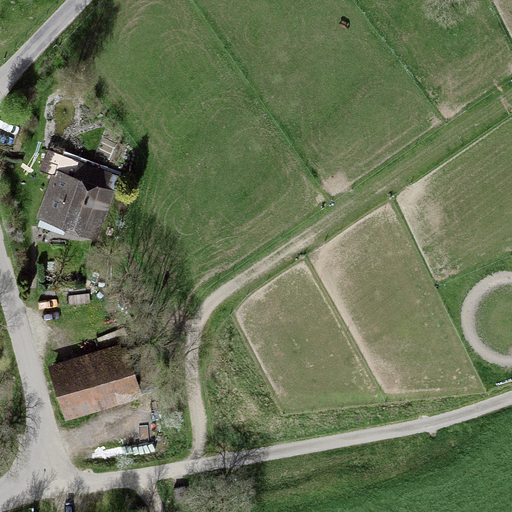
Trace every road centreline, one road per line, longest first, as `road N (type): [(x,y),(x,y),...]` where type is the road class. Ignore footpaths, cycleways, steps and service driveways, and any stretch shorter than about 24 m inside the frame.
road 1 (track): [(511,397),(437,422),(138,476),(103,480),(37,464)]
road 2 (residential): [(0,229),(37,367),(40,448),(33,476),(0,497)]
